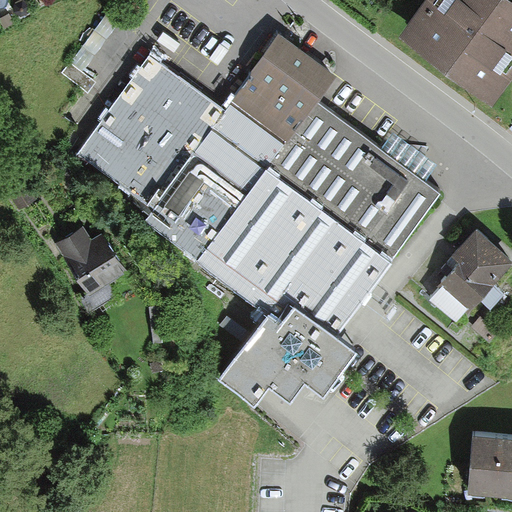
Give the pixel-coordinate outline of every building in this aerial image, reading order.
[(511,0),(422,0),(401,30),(495,98),(511,74),(511,0)] [(119,19),(106,10),(70,60),(83,69),(119,19)] [(149,48),(77,148),(154,204),(145,216),(268,304),(218,372),(254,398),(270,376),(291,392),(306,372),(316,380),(325,386),(359,339),(351,333),(340,325),(442,186),(426,175),(381,142),(317,96),(337,69),(279,27),(224,102),(149,48)] [(83,69),(70,60),(62,72),(88,91),(97,79),(83,69)] [(61,149),(78,124),(64,115),(47,140),(61,149)] [(381,142),(426,175),(438,159),(393,126),(381,142)] [(20,208),(37,196),(19,169),(2,181),(20,208)] [(83,221),(55,240),(90,293),(109,280),(129,267),(103,227),(92,234),(83,221)] [(511,258),(511,252),(477,222),(453,249),(454,250),(460,255),(451,264),(446,259),(445,258),(438,266),(444,271),(437,279),(440,282),(467,305),(468,307),(481,293),(491,302),(506,286),(496,277),(511,258)] [(454,250),(446,259),(451,264),(460,255),(454,250)] [(117,292),(109,280),(90,293),(82,298),(91,311),(117,292)] [(467,305),(440,282),(430,293),(457,316),(467,305)] [(499,329),(480,313),(470,325),(489,341),(499,329)] [(511,433),(473,430),(468,486),(511,489),(511,433)]
